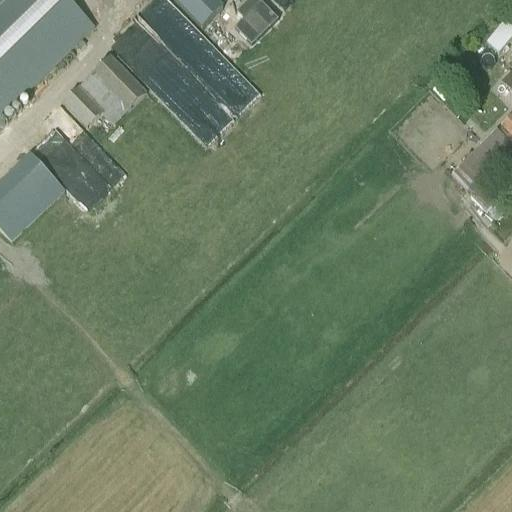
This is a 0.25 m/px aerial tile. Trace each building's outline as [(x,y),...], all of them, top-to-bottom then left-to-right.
[(0,0),(0,122),(94,31),(63,0),(0,0)] [(202,33),(223,13),(210,0),(177,0),(174,4),(202,33)] [(111,61),(64,108),(87,132),(102,117),(115,130),(147,98),(111,61)] [(508,136),(511,132),(511,74),(501,85),(511,96),(511,117),(500,129),(508,136)] [(489,142),(495,149),(504,140),(498,133),(489,142)] [(495,149),(504,159),(511,151),(511,147),(504,140),(495,149)] [(504,159),(495,149),(489,142),(451,179),(467,195),(504,159)] [(64,195),(30,159),(0,188),(0,233),(12,245),(64,195)] [(469,200),(486,217),(505,199),(489,182),(469,200)]
